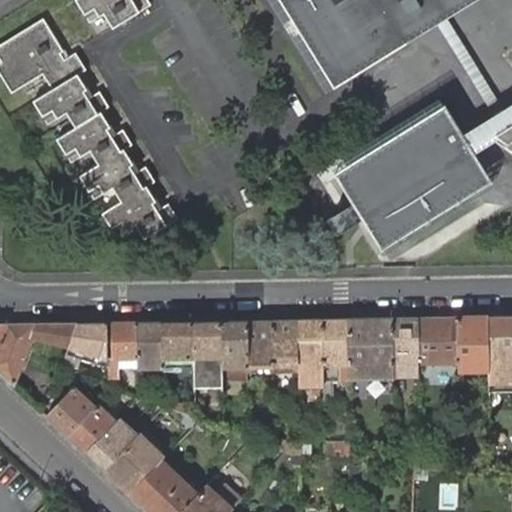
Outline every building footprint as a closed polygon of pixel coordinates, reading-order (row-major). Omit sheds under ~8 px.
[(113,27),(152,3),(149,0),(76,0),(90,22),(104,13),(113,27)] [(379,0),(279,0),(333,88),(406,43),(379,0)] [(379,0),(406,43),(437,23),(446,18),(475,0),(379,0)] [(133,144),(123,129),(115,134),(101,112),(110,107),(100,91),(92,96),(78,75),(86,69),(76,52),(67,57),(43,18),(0,44),(0,60),(1,62),(0,62),(0,75),(11,94),(42,75),(52,90),(33,101),(48,125),(67,114),(75,127),(56,139),(71,163),(89,151),(98,165),(79,176),(94,200),(113,188),(121,202),(102,214),(116,237),(136,226),(145,240),(179,219),(169,204),(161,209),(147,187),(156,182),(146,167),(138,172),(124,150),(133,144)] [(511,111),(506,115),(446,18),(437,23),(498,120),(466,140),(472,149),(488,138),(511,123),(511,111)] [(491,181),(445,106),(336,173),(355,204),(363,216),(382,249),(491,181)] [(511,123),(488,138),(511,156),(511,123)] [(489,368),(490,391),(496,390),(511,390),(511,314),(503,315),(488,316),(489,368)] [(405,317),(393,317),(394,374),(419,375),(419,361),(418,316),(405,317)] [(438,316),(418,316),(419,361),(429,361),(445,360),(458,360),(458,316),(438,316)] [(459,364),(459,368),(489,368),(488,316),(473,316),(458,316),(458,360),(459,364)] [(387,375),(394,376),(394,374),(393,317),(370,317),(348,318),(349,377),(356,376),(387,375)] [(310,318),(298,319),(298,366),(299,372),(299,385),(309,384),(308,365),(324,364),(323,362),(323,318),(310,318)] [(335,318),(323,318),(323,362),(324,364),(324,372),(324,384),(324,397),(332,397),(332,381),(349,380),(349,377),(348,318),(335,318)] [(235,319),(222,320),(223,365),(224,386),(249,386),(249,371),(248,319),(235,319)] [(260,319),(248,319),(249,371),(256,372),(255,364),(274,364),(273,319),(260,319)] [(285,319),(273,319),(274,364),(274,366),(298,366),(298,319),(285,319)] [(177,320),(162,321),(163,355),(163,365),(182,365),(181,373),(194,373),(193,320),(177,320)] [(207,320),(193,320),(194,373),(194,386),(224,386),(223,365),(222,320),(207,320)] [(124,321),(112,321),(112,362),(118,362),(118,357),(138,357),(137,321),(124,321)] [(149,321),(137,321),(138,357),(138,365),(163,365),(163,355),(162,321),(149,321)] [(22,323),(7,323),(0,341),(0,370),(14,384),(32,335),(68,347),(77,322),(57,322),(37,323),(22,323)] [(93,322),(77,322),(68,347),(65,354),(108,365),(108,362),(107,322),(93,322)] [(138,365),(138,357),(118,357),(118,362),(118,366),(138,365)] [(308,365),(309,384),(324,384),(324,372),(324,364),(308,365)] [(108,370),(108,375),(109,385),(116,387),(116,369),(108,370)] [(74,385),(47,415),(69,436),(97,407),(80,390),(85,385),(79,380),(74,385)] [(164,399),(165,405),(194,417),(195,411),(164,399)] [(105,433),(116,422),(98,405),(97,407),(69,436),(87,452),(105,433)] [(124,450),(105,469),(129,492),(162,460),(166,456),(140,432),(124,450)] [(105,469),(124,450),(105,433),(87,452),(105,469)] [(291,453),(300,456),(300,445),(291,445),(275,438),(275,447),(285,451),(291,453)] [(334,459),(350,461),(350,442),(326,443),(326,445),(326,459),(334,459)] [(300,456),(326,459),(326,445),(300,445),(300,456)] [(401,466),(414,468),(421,468),(421,450),(401,451),(401,466)] [(129,492),(150,511),(180,511),(198,494),(183,481),(162,460),(129,492)] [(333,481),(334,461),(324,460),(323,480),(333,481)] [(180,511),(228,511),(231,509),(217,495),(206,485),(202,490),(198,494),(180,511)] [(231,509),(240,499),(225,485),(217,495),(231,509)]
